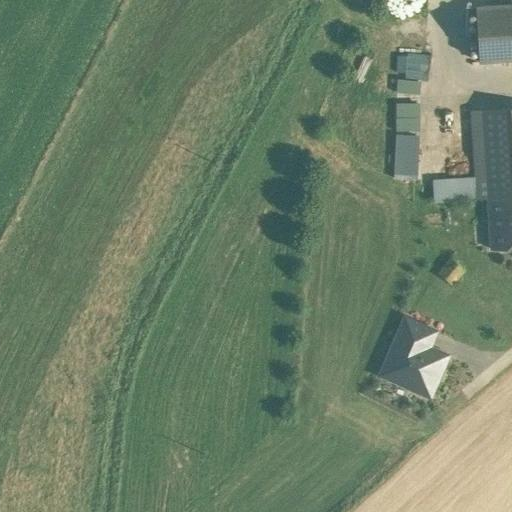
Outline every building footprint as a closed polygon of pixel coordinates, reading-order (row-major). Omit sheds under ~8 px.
[(511,3),(478,6),(481,60),(511,58),(511,3)] [(428,28),(445,22),(442,12),(424,17),(428,28)] [(436,65),(426,58),(414,56),(403,59),(393,66),(387,77),(386,89),(390,100),(398,109),(410,113),(422,113),(433,108),(441,99),(444,87),(442,75),(436,65)] [(511,107),(472,110),(476,178),(433,179),(433,199),(489,197),(511,196),(511,107)] [(416,133),(391,133),(391,176),(415,176),(416,133)] [(511,196),(489,197),(492,249),(511,247),(511,196)] [(463,269),(451,259),(439,272),(451,282),(463,269)] [(447,350),(429,342),(435,326),(398,311),(373,375),(428,397),(447,350)]
